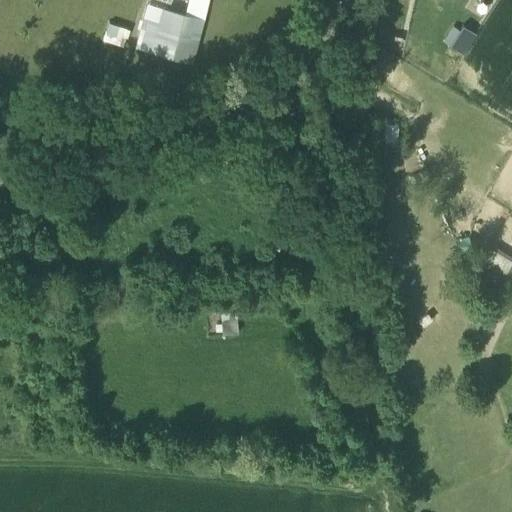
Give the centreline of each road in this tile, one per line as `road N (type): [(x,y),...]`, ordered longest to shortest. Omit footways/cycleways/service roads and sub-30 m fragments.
road 1 (track): [(294,86),(321,110),(389,498)]
road 2 (residential): [(0,126),(223,107),(294,86),(311,63),(332,0)]
road 3 (track): [(0,464),(389,498)]
